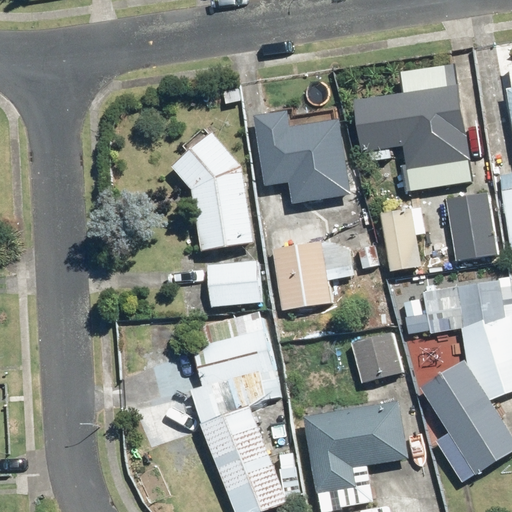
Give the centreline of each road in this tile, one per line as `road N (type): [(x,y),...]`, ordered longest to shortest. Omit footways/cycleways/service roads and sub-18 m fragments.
road 1 (residential): [(48,58),(73,450),(95,511)]
road 2 (residential): [(416,0),(48,58)]
